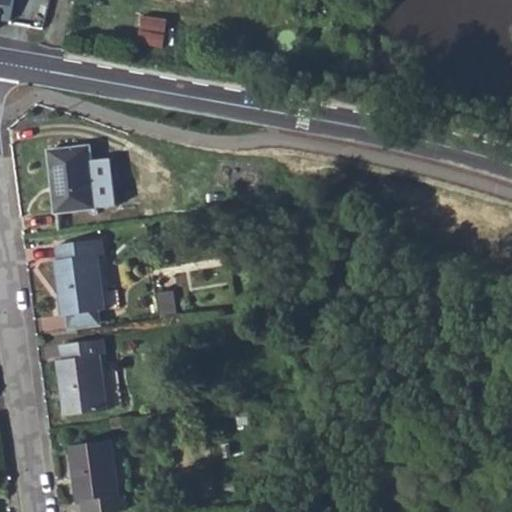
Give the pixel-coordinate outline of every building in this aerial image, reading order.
[(0,0),(0,18),(11,20),(14,0),(0,0)] [(164,44),(169,17),(144,12),(139,40),(164,44)] [(93,146),(50,151),(59,213),(102,208),(93,146)] [(66,316),(69,315),(101,311),(123,308),(120,290),(105,293),(99,256),(106,254),(103,238),(59,245),(61,261),(57,261),(66,316)] [(101,311),(69,315),(71,330),(103,326),(101,311)] [(111,354),(108,339),(67,344),(69,360),(62,361),(70,416),(111,410),(105,355),(111,354)] [(115,440),(73,446),(81,499),(87,499),(88,511),(105,511),(133,508),(129,493),(123,494),(115,440)]
